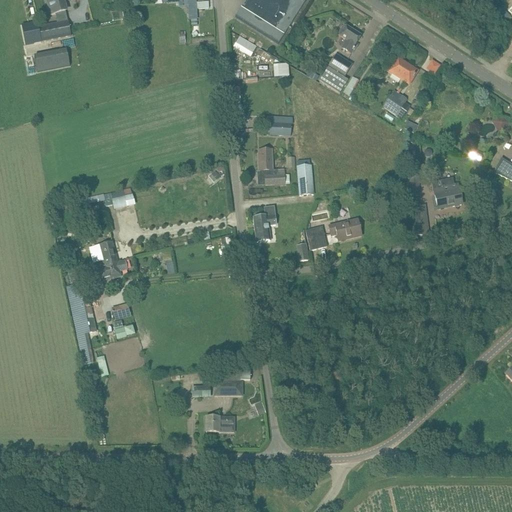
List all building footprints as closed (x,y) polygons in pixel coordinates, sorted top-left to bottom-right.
[(46,0),(51,16),(65,12),(63,4),(64,4),(63,0),(46,0)] [(161,0),(161,2),(168,2),(168,4),(175,4),(176,8),(188,6),(188,20),(197,20),(196,4),(194,4),(193,0),(161,0)] [(246,0),(235,18),(278,45),(306,2),(302,0),(246,0)] [(37,22),(21,25),(25,46),(33,45),(71,37),(68,21),(57,23),(38,27),(37,22)] [(344,26),(338,34),(338,35),(346,41),(342,49),(351,55),(356,47),(355,46),(361,37),(344,26)] [(239,37),(233,48),(250,58),(257,48),(239,37)] [(35,72),(69,67),(67,50),(33,54),(35,72)] [(345,77),(352,66),(336,55),(329,66),(345,77)] [(398,59),(392,67),(389,72),(409,85),(417,73),(407,67),(408,66),(398,59)] [(348,81),(328,68),(319,82),(339,95),(348,81)] [(350,82),(343,93),(349,97),(356,86),(350,82)] [(394,92),(388,101),(383,108),(396,117),(407,101),(394,92)] [(418,93),(414,99),(419,102),(423,96),(418,93)] [(407,123),(404,129),(412,133),(413,134),(416,127),(407,123)] [(291,137),(292,125),(267,124),(266,136),(291,137)] [(271,151),(259,151),(260,177),(265,177),(265,186),(285,185),(284,170),(272,171),(271,151)] [(511,166),(501,160),(494,174),(511,182),(511,166)] [(311,166),(297,167),(300,196),(314,195),(311,166)] [(406,196),(412,197),(419,197),(420,174),(416,174),(417,168),(409,168),(406,196)] [(453,207),(462,205),(457,185),(454,185),(453,178),(441,181),(442,188),(434,190),(438,209),(452,206),(453,207)] [(125,194),(125,191),(121,192),(88,199),(89,204),(104,201),(106,208),(114,206),(115,210),(135,205),(131,192),(125,194)] [(425,207),(410,209),(408,209),(412,237),(429,235),(425,207)] [(107,213),(104,214),(103,209),(94,211),(99,235),(111,233),(107,213)] [(267,217),(253,219),(256,243),(270,242),(268,226),(275,225),(274,218),(267,218),(267,217)] [(357,220),(329,227),(330,235),(336,233),(338,242),(361,237),(357,220)] [(65,230),(56,228),(54,237),(64,238),(65,230)] [(321,228),(316,229),(305,231),(307,240),(310,252),(327,248),(323,233),(324,233),(323,230),(322,230),(321,228)] [(89,249),(93,265),(101,263),(102,265),(108,263),(109,266),(125,262),(117,264),(112,243),(89,249)] [(306,246),(297,247),(299,262),(307,261),(306,246)] [(171,252),(159,254),(161,263),(164,265),(166,265),(168,275),(175,274),(171,252)] [(128,271),(125,262),(109,266),(108,263),(102,265),(101,263),(93,265),(87,267),(92,285),(121,277),(119,273),(128,271)] [(86,284),(67,288),(83,362),(93,360),(88,335),(96,333),(86,284)] [(126,304),(110,309),(114,321),(130,317),(126,304)] [(135,336),(133,327),(124,329),(126,337),(135,336)] [(242,374),(213,374),(213,397),(243,397),(242,381),(250,381),(250,374),(242,374)] [(192,388),(192,398),(210,397),(210,387),(192,388)] [(257,416),(264,414),(262,402),(254,404),(257,416)] [(206,418),(206,433),(237,433),(236,426),(227,426),(227,419),(206,418)]
